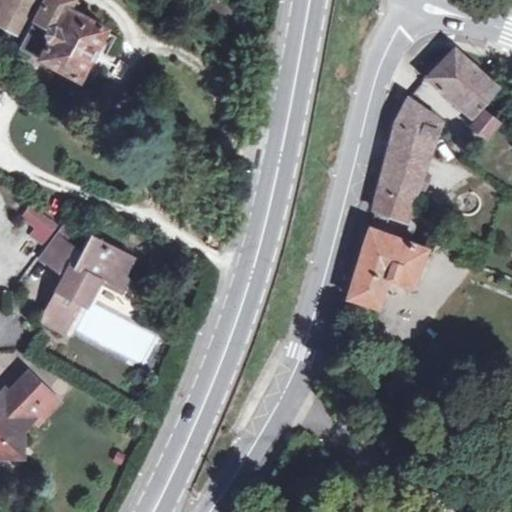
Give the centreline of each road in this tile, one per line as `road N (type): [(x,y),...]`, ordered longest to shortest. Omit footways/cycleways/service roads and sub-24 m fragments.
road 1 (tertiary): [(213,511),(285,396),(345,203),(372,78),(417,6)]
road 2 (primary): [(156,511),(197,436),(246,305),(317,0)]
